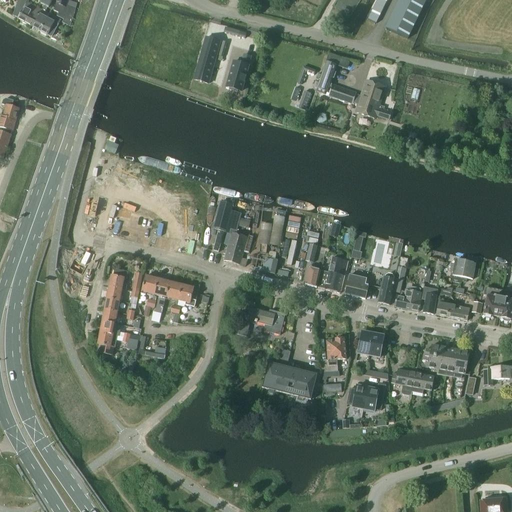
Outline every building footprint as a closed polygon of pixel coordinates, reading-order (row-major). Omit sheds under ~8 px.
[(42,0),(41,5),(45,7),(48,8),(49,9),(53,0),(52,0),(42,0)] [(57,0),(53,11),(58,13),(72,20),(73,19),(76,10),(66,7),(68,0),(57,0)] [(377,0),(368,20),(376,24),(387,0),(377,0)] [(399,0),(386,29),(407,40),(426,0),(399,0)] [(27,3),(18,20),(33,28),(42,11),(27,3)] [(42,11),(33,28),(40,32),(49,15),(45,13),(48,8),(45,7),(42,11)] [(72,20),(58,13),(57,16),(63,20),(62,23),(69,27),(72,20)] [(49,15),(40,32),(51,38),(60,21),(49,15)] [(225,29),(224,33),(238,38),(245,39),(245,37),(246,35),(245,35),(239,33),(225,29)] [(206,38),(194,81),(208,85),(220,43),(206,38)] [(222,42),(218,57),(223,58),(227,43),(222,42)] [(233,63),(226,88),(230,89),(229,91),(237,93),(237,91),(241,92),(248,67),(251,57),(243,55),(241,65),(233,63)] [(324,95),(325,92),(330,93),(328,96),(352,105),(353,104),(358,106),(356,113),(374,119),(375,116),(389,121),(391,114),(383,112),(384,108),(379,106),(385,88),(366,82),(361,98),(355,96),(356,94),(332,86),(330,86),(336,67),(326,63),(316,92),(324,95)] [(303,68),(297,84),(301,86),(306,73),(314,76),(315,72),(303,68)] [(295,89),(291,101),(295,103),(300,91),(295,89)] [(304,93),(299,109),(305,111),(310,95),(304,93)] [(0,128),(13,132),(19,110),(11,108),(13,102),(6,100),(3,101),(2,105),(6,106),(3,117),(0,116),(0,128)] [(88,115),(62,106),(60,112),(60,113),(59,115),(84,124),(85,123),(88,115)] [(0,133),(0,157),(3,158),(10,137),(0,133)] [(492,154),(491,162),(503,164),(504,157),(492,154)] [(221,203),(213,230),(227,234),(224,245),(228,246),(225,256),(225,258),(224,261),(240,266),(240,265),(242,259),(247,238),(235,235),(238,227),(240,219),(241,214),(231,212),(233,206),(221,203)] [(217,232),(212,252),(218,253),(223,233),(217,232)] [(357,237),(354,251),(360,253),(364,239),(357,237)] [(309,245),(306,262),(313,264),(316,253),(317,247),(309,245)] [(348,262),(332,258),(329,274),(322,272),(318,288),(324,290),(324,291),(340,295),(348,262)] [(408,260),(400,258),(396,280),(404,281),(408,260)] [(266,259),(262,273),(270,275),(273,261),(266,259)] [(463,283),(467,263),(455,261),(454,266),(451,265),(450,272),(453,273),(452,277),(451,283),(461,285),(461,282),(463,283)] [(475,265),(467,263),(463,283),(466,283),(466,279),(472,281),(473,276),(478,277),(479,271),(474,270),(475,265)] [(310,266),(305,286),(316,289),(320,271),(313,270),(314,267),(310,266)] [(111,277),(109,288),(122,291),(126,292),(127,286),(123,285),(124,280),(127,280),(128,273),(114,270),(113,277),(111,277)] [(136,274),(132,293),(138,294),(142,275),(136,274)] [(378,304),(389,307),(395,281),(393,281),(394,278),(393,275),(388,275),(385,277),(385,279),(383,278),(378,304)] [(367,280),(349,276),(344,295),(365,300),(368,286),(366,286),(367,280)] [(141,293),(154,296),(158,280),(145,277),(141,293)] [(158,280),(154,296),(162,298),(161,301),(158,300),(155,313),(162,315),(166,299),(170,283),(158,280)] [(182,286),(170,283),(166,299),(178,302),(182,286)] [(194,289),(182,286),(178,302),(185,304),(185,306),(194,309),(197,298),(192,297),(194,289)] [(109,288),(106,300),(120,302),(122,291),(109,288)] [(397,296),(394,308),(418,313),(421,301),(420,301),(421,294),(419,293),(419,291),(413,289),(412,292),(405,291),(403,298),(397,296)] [(424,289),(422,300),(425,301),(423,314),(433,316),(438,291),(424,289)] [(485,289),(484,296),(487,297),(483,316),(484,316),(485,318),(485,319),(490,319),(492,317),(493,318),(493,317),(497,318),(502,292),(485,289)] [(511,293),(502,292),(497,318),(502,319),(501,319),(502,319),(504,322),(503,322),(508,323),(510,321),(511,321),(511,318),(511,293)] [(106,300),(104,311),(117,314),(120,302),(106,300)] [(151,308),(152,302),(148,301),(146,307),(144,316),(148,317),(151,308)] [(245,302),(237,335),(246,338),(250,321),(255,322),(254,323),(257,324),(257,323),(265,325),(264,332),(280,336),(285,315),(273,312),(273,315),(253,311),(255,304),(245,302)] [(436,316),(446,318),(448,310),(453,311),(454,307),(438,304),(436,316)] [(472,314),(480,315),(482,305),(474,304),(472,314)] [(172,323),(176,307),(172,306),(168,324),(172,325),(172,323)] [(181,308),(176,307),(172,323),(177,325),(180,315),(179,315),(181,308)] [(448,310),(446,318),(467,322),(469,310),(454,307),(453,311),(448,310)] [(104,311),(102,322),(115,325),(117,314),(104,311)] [(115,325),(102,322),(100,334),(113,336),(118,337),(120,326),(115,325)] [(357,354),(368,357),(373,335),(362,333),(361,334),(358,334),(357,342),(360,342),(357,354)] [(113,336),(100,334),(97,346),(99,346),(98,353),(112,356),(114,348),(111,348),(113,336)] [(373,335),(368,357),(380,359),(380,357),(383,358),(385,350),(382,349),(384,337),(373,335)] [(142,338),(139,355),(155,358),(156,354),(146,352),(144,350),(146,339),(142,338)] [(327,361),(321,361),(322,373),(322,381),(326,381),(326,378),(326,373),(337,372),(337,366),(337,361),(346,360),(344,339),(343,340),(342,338),(337,338),(336,340),(335,340),(335,342),(326,342),(327,361)] [(129,340),(129,341),(127,350),(136,352),(137,341),(129,340)] [(427,368),(438,371),(439,371),(441,360),(438,359),(440,348),(431,346),(430,350),(426,350),(425,356),(429,357),(427,368)] [(437,375),(445,377),(450,350),(440,348),(438,359),(441,360),(439,371),(438,371),(437,375)] [(262,389),(310,401),(316,376),(286,369),(290,353),(279,350),(275,364),(265,361),(264,367),(267,368),(262,389)] [(445,377),(453,378),(456,363),(459,363),(461,352),(450,350),(445,377)] [(456,363),(453,378),(461,380),(462,375),(465,376),(469,354),(461,352),(459,363),(456,363)] [(491,371),(483,371),(484,387),(492,387),(492,381),(510,380),(510,386),(511,386),(511,369),(511,370),(511,368),(490,369),(491,369),(491,371)] [(393,374),(391,384),(403,386),(401,394),(402,395),(404,396),(408,397),(409,397),(411,396),(412,393),(415,374),(414,374),(413,374),(397,371),(397,375),(393,374)] [(415,374),(412,393),(422,395),(423,390),(431,392),(434,378),(415,374)] [(469,379),(465,395),(472,396),(475,380),(469,379)] [(341,385),(323,386),(323,394),(342,393),(341,385)] [(367,389),(363,410),(375,413),(375,410),(381,411),(385,386),(379,385),(378,391),(367,389)] [(352,408),(363,410),(367,389),(356,387),(356,391),(350,390),(347,405),(353,406),(352,408)] [(491,499),(482,500),(482,502),(481,502),(481,511),(505,511),(504,500),(503,500),(503,499),(494,499),(494,501),(491,501),(491,499)]
